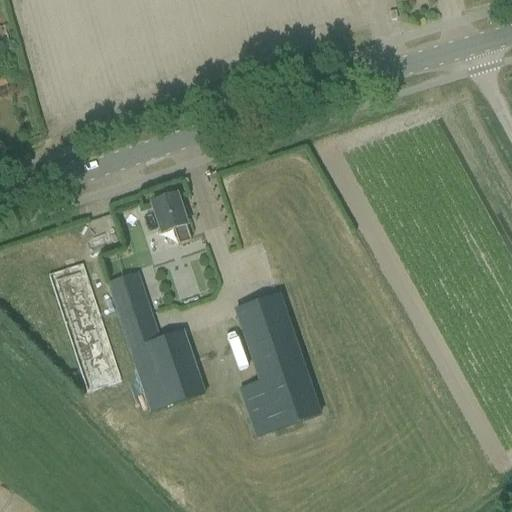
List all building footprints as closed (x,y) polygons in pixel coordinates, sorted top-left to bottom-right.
[(0,29),(0,51),(9,50),(4,29),(0,29)] [(0,66),(0,89),(13,85),(5,64),(0,66)] [(150,207),(157,226),(161,238),(173,234),(178,247),(190,243),(186,230),(186,229),(182,218),(176,199),(150,207)] [(156,267),(169,305),(206,293),(194,255),(156,267)] [(48,278),(54,297),(86,395),(120,383),(88,286),(82,267),(48,278)] [(107,286),(149,414),(205,396),(185,336),(155,346),(146,318),(150,316),(137,277),(107,286)] [(282,303),(234,319),(272,433),(320,417),(282,303)]
